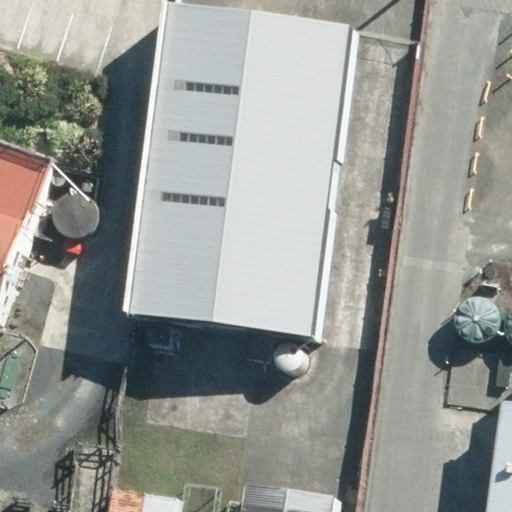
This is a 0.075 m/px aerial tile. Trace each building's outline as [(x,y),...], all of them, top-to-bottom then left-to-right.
[(331,8),(270,0),(143,0),(106,291),(292,315),(331,8)] [(0,204),(21,128),(0,122),(0,204)] [(511,511),(511,375),(491,373),(473,511),(511,511)] [(147,511),(152,465),(108,461),(103,511),(147,511)] [(353,511),(354,505),(258,496),(256,511),(353,511)]
